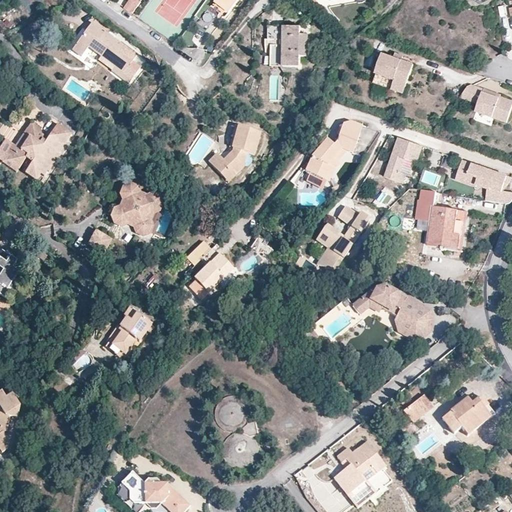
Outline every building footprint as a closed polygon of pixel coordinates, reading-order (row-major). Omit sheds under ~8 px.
[(138,0),(132,0),(126,9),(134,15),(143,3),(138,0)] [(240,0),(218,0),(216,3),(230,13),(240,0)] [(322,7),(314,0),(310,0),(307,3),(316,13),(322,7)] [(89,48),(101,57),(115,67),(112,71),(129,84),(140,68),(132,62),(138,54),(93,22),(73,51),(82,57),(89,48)] [(269,55),(272,55),(284,55),(284,66),(301,67),(301,57),(308,57),(308,35),(302,34),(302,27),(270,27),(269,55)] [(284,55),(272,55),(271,67),(284,66),(284,55)] [(402,62),(394,59),(383,55),(377,74),(395,81),(392,89),(404,94),(414,65),(402,62)] [(115,67),(101,57),(98,60),(112,71),(115,67)] [(500,98),(483,93),(477,111),(508,121),(511,108),(511,101),(501,97),(500,98)] [(342,150),(347,152),(353,154),(364,126),(351,121),(344,124),(338,142),(335,145),(328,139),(312,158),(306,171),(326,180),(332,167),(337,161),(335,159),(342,150)] [(32,122),(28,128),(33,132),(36,126),(32,122)] [(14,145),(8,155),(11,156),(8,161),(12,164),(10,167),(17,172),(21,167),(26,159),(32,163),(27,171),(26,173),(37,181),(41,174),(43,176),(46,172),(47,173),(60,154),(59,153),(72,133),(58,123),(49,138),(46,141),(43,139),(42,134),(42,129),(36,126),(33,132),(28,128),(25,133),(30,137),(21,150),(16,146),(14,145)] [(233,149),(239,127),(235,126),(230,148),(233,149)] [(262,133),(239,127),(233,149),(233,151),(224,160),(221,157),(213,166),(223,176),(229,170),(234,176),(244,167),(248,153),(256,155),(262,133)] [(25,133),(16,146),(21,150),(30,137),(25,133)] [(417,165),(424,147),(400,138),(386,178),(404,184),(407,175),(402,173),(406,161),(417,165)] [(339,161),(347,152),(342,150),(335,159),(337,161),(332,167),(326,180),(329,182),(336,170),(342,163),(339,161)] [(213,166),(221,157),(217,153),(209,163),(213,166)] [(11,156),(8,155),(3,162),(10,167),(12,164),(8,161),(11,156)] [(26,159),(21,167),(27,171),(32,163),(26,159)] [(485,168),(464,161),(458,177),(468,181),(470,175),(480,179),(477,186),(489,190),(487,201),(507,204),(508,204),(510,203),(511,203),(511,202),(511,192),(505,192),(508,182),(500,180),(502,174),(485,168)] [(229,182),(234,176),(229,170),(223,176),(229,182)] [(470,175),(468,184),(477,187),(480,179),(470,175)] [(160,198),(153,195),(148,197),(140,193),(138,189),(131,186),(125,189),(122,196),(125,202),(123,207),(116,210),(114,216),(116,223),(122,226),(128,224),(135,227),(137,232),(143,235),(149,232),(152,225),(150,220),(154,212),(159,210),(162,203),(160,198)] [(333,191),(340,196),(344,197),(346,193),(343,186),(333,191)] [(437,192),(422,190),(420,200),(419,200),(416,219),(430,222),(429,232),(437,234),(435,248),(441,249),(460,253),(467,212),(434,207),(437,192)] [(185,211),(177,208),(174,216),(182,219),(185,211)] [(345,209),(339,218),(352,227),(362,233),(372,219),(362,213),(360,216),(350,209),(345,209)] [(318,264),(336,270),(353,246),(344,239),(340,236),(341,234),(328,225),(326,228),(317,240),(329,248),(318,264)] [(341,234),(340,236),(344,239),(353,246),(362,233),(352,227),(345,237),(341,234)] [(111,240),(97,232),(90,246),(104,253),(111,240)] [(429,232),(427,246),(435,248),(437,234),(429,232)] [(259,236),(254,244),(271,254),(274,250),(264,243),(265,240),(259,236)] [(204,242),(187,258),(195,267),(212,249),(204,242)] [(271,254),(254,244),(251,248),(268,259),(271,254)] [(7,263),(1,259),(0,260),(0,295),(3,297),(7,291),(13,295),(18,289),(11,284),(20,271),(15,267),(18,262),(11,257),(7,263)] [(197,281),(190,289),(199,298),(206,290),(209,293),(234,268),(223,257),(213,266),(211,264),(195,279),(197,281)] [(334,273),(332,279),(341,282),(344,277),(334,273)] [(377,289),(363,299),(369,307),(375,302),(382,306),(381,308),(396,317),(395,318),(402,322),(398,330),(415,339),(425,337),(428,330),(428,329),(420,324),(423,318),(425,319),(428,314),(427,308),(407,297),(405,301),(395,295),(397,292),(386,286),(378,290),(377,289)] [(407,297),(397,292),(395,295),(405,301),(407,297)] [(369,307),(363,299),(353,307),(359,314),(369,307)] [(375,302),(369,307),(379,312),(381,308),(382,306),(375,302)] [(425,337),(415,339),(421,342),(432,330),(433,319),(430,310),(427,308),(428,314),(425,319),(423,318),(420,324),(428,329),(428,330),(425,337)] [(126,319),(121,327),(120,328),(123,330),(113,345),(126,354),(137,340),(140,342),(152,324),(130,309),(124,318),(126,319)] [(402,322),(395,318),(394,321),(398,330),(402,322)] [(120,328),(121,327),(118,325),(104,346),(123,359),(126,354),(113,345),(123,330),(120,328)] [(6,351),(2,359),(9,363),(13,354),(6,351)] [(74,361),(76,362),(85,354),(86,353),(84,351),(79,351),(75,357),(74,361)] [(2,388),(0,389),(0,402),(2,405),(0,406),(0,444),(2,443),(5,448),(10,444),(12,437),(6,429),(9,427),(11,413),(12,409),(19,410),(21,402),(16,395),(10,399),(6,394),(2,388)] [(12,390),(6,394),(10,399),(16,395),(12,390)] [(259,437),(256,422),(249,422),(250,421),(251,418),(251,414),(250,410),(249,407),(247,404),(243,400),(238,398),(232,397),(227,398),(222,401),(218,404),(216,408),(215,413),(215,420),(217,425),(220,428),(224,431),(227,433),(234,433),(239,432),(242,431),(242,434),(241,434),(236,435),(231,437),(226,440),(224,445),(223,450),(223,454),(224,458),(226,462),(229,465),(234,468),(240,469),(246,469),(250,466),(253,464),(256,460),(257,457),(258,454),(258,449),(257,445),(255,442),(254,440),(252,438),(259,437)] [(423,397),(412,404),(421,417),(432,408),(423,397)] [(467,405),(463,400),(440,418),(451,433),(460,426),(466,435),(497,411),(488,401),(484,404),(489,410),(487,412),(477,398),(471,402),(467,405)] [(421,417),(412,404),(402,412),(411,423),(412,424),(421,417)] [(412,424),(411,423),(399,431),(406,441),(417,433),(412,424)] [(478,452),(496,442),(487,427),(469,437),(478,452)] [(351,466),(345,471),(334,480),(357,510),(377,495),(367,482),(366,484),(360,477),(372,468),(377,475),(386,468),(367,444),(352,455),(347,449),(335,459),(340,465),(346,460),(351,466)] [(340,465),(345,471),(351,466),(346,460),(340,465)] [(366,484),(367,482),(377,475),(372,468),(360,477),(366,484)] [(134,472),(123,485),(130,492),(131,501),(136,505),(147,505),(162,505),(169,511),(185,511),(191,506),(169,485),(163,484),(154,485),(150,480),(147,484),(134,472)] [(130,492),(123,485),(119,489),(119,497),(127,505),(131,501),(130,492)]
